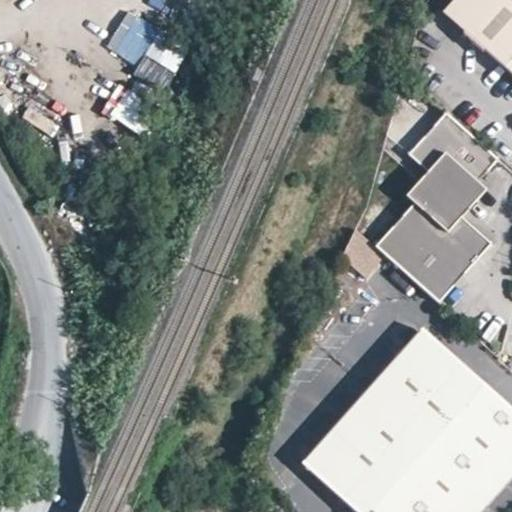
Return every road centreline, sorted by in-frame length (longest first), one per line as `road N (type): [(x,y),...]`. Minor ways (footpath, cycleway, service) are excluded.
road 1 (unknown): [(511,392),(429,320),(399,318),(281,447),(290,476),(321,511)]
road 2 (residential): [(65,501),(48,418),(44,305),(0,193)]
